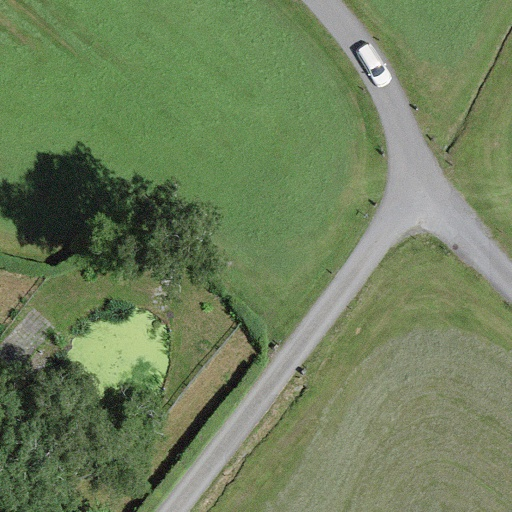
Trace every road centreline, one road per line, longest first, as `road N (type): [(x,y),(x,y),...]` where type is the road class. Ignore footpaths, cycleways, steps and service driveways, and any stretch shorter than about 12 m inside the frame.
road 1 (track): [(171,511),(423,189)]
road 2 (residential): [(320,0),(370,61),(423,189),(511,288)]
